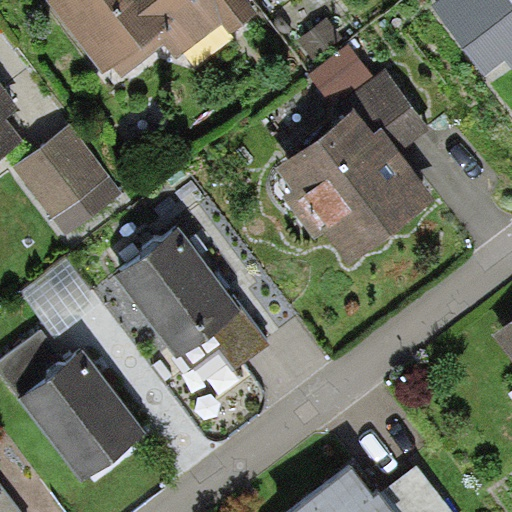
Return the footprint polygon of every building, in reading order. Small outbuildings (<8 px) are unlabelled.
[(57,0),(103,61),(111,54),(120,66),(164,33),(177,51),(224,16),(229,23),(257,3),(254,0),(57,0)] [(511,0),(433,0),(470,48),(473,45),(511,15),(511,0)] [(347,37),(328,11),(297,33),(316,60),(347,37)] [(511,15),(473,45),(487,63),(506,48),(511,55),(511,15)] [(352,85),(375,68),(349,35),(347,37),(316,60),(309,65),(338,103),(356,90),(352,85)] [(352,85),(356,90),(375,115),(382,110),(404,138),(431,117),(387,59),(375,68),(352,85)] [(0,68),(0,143),(24,125),(8,104),(20,95),(0,68)] [(375,115),(356,90),(338,103),(275,149),(293,173),(282,181),(315,226),(326,217),(348,247),(437,182),(404,138),(382,110),(375,115)] [(124,184),(71,114),(14,157),(67,227),(124,184)] [(180,209),(114,256),(177,342),(211,318),(242,295),(180,209)] [(99,295),(67,253),(23,286),(55,329),(99,295)] [(271,333),(242,295),(211,318),(222,333),(220,335),(238,358),(271,333)] [(511,303),(493,318),(511,344),(511,303)] [(84,333),(17,383),(80,466),(146,416),(84,333)] [(376,477),(352,445),(277,501),(284,511),(281,511),(401,511),(397,506),(402,502),(380,474),(376,477)] [(30,511),(3,476),(0,478),(0,511),(30,511)]
